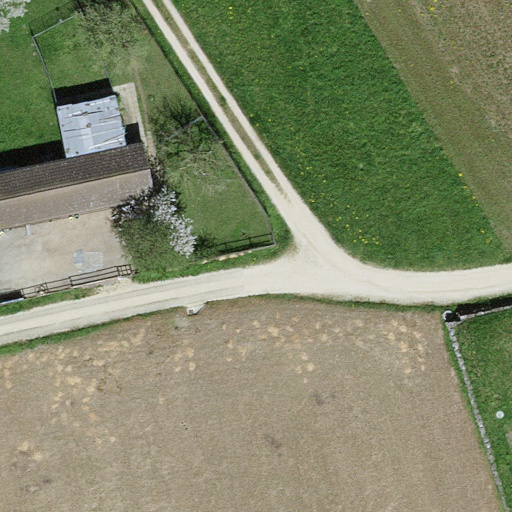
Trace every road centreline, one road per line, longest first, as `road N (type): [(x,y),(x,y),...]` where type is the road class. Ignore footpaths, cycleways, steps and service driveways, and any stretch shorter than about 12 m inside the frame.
road 1 (track): [(0,323),(265,278),(339,274),(447,285),(511,274)]
road 2 (track): [(339,274),(164,0)]
